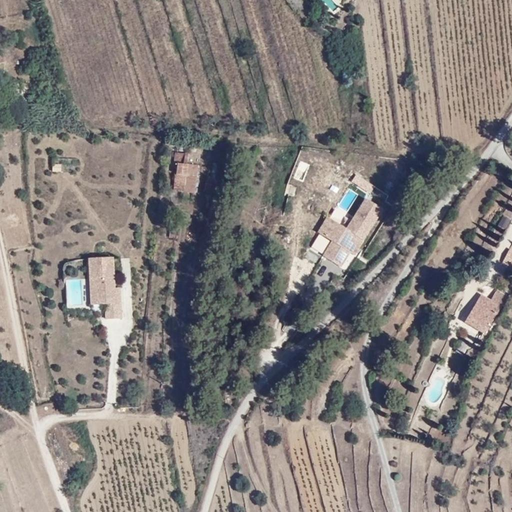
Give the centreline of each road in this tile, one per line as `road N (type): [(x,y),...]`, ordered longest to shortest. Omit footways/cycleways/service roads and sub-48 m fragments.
road 1 (unclassified): [(511,117),(446,201),(251,394),(203,511)]
road 2 (track): [(68,511),(42,437),(46,420),(157,413)]
